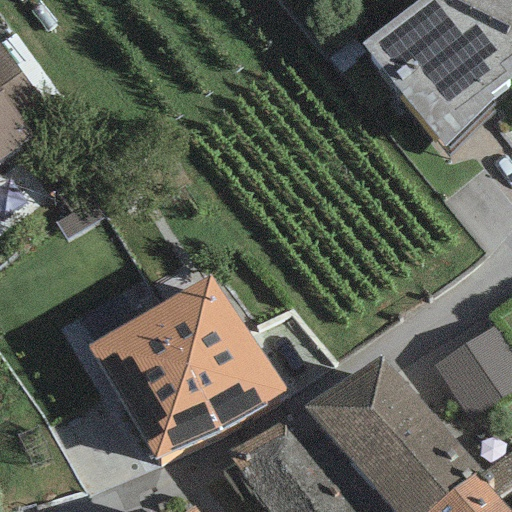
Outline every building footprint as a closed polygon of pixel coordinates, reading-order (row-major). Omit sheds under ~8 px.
[(511,0),(417,0),(361,43),(449,152),(496,103),(488,94),(511,78),(511,67),(511,65),(511,64),(511,0)] [(0,46),(0,93),(17,117),(40,101),(0,46)] [(17,117),(0,93),(0,159),(31,138),(17,117)] [(93,200),(56,223),(67,240),(104,217),(93,200)] [(213,273),(89,346),(160,465),(284,392),(213,273)] [(511,391),(511,350),(494,326),(431,370),(468,423),(511,391)] [(382,355),(303,407),(392,511),(427,511),(475,473),(482,471),(382,355)] [(350,511),(282,424),(223,458),(264,511),(350,511)] [(511,452),(482,471),(475,473),(497,499),(511,488),(511,452)] [(475,473),(427,511),(507,511),(497,499),(475,473)]
